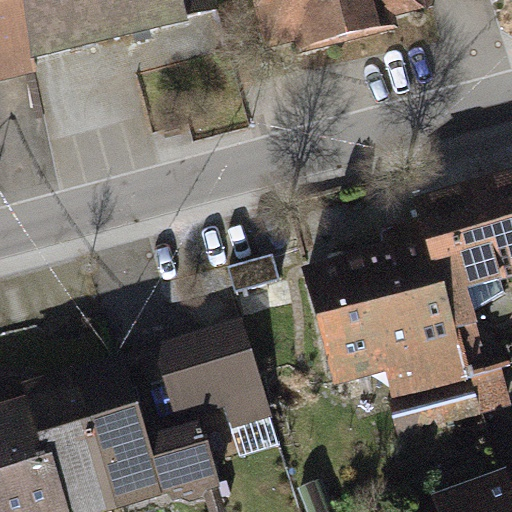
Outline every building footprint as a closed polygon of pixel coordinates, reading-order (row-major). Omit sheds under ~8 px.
[(0,0),(0,69),(40,52),(23,0),(0,0)] [(93,0),(23,0),(40,52),(102,34),(93,0)] [(93,0),(102,34),(215,7),(212,0),(93,0)] [(417,0),(255,0),(267,43),(301,35),(305,49),(396,26),(393,13),(419,7),(417,0)] [(511,171),(428,196),(434,216),(455,292),(511,276),(511,171)] [(455,292),(434,216),(397,227),(401,240),(312,266),(345,380),(405,363),(415,401),(481,382),(455,292)] [(238,314),(160,340),(185,412),(227,397),(236,422),(271,411),(238,314)] [(77,363),(125,501),(178,483),(182,497),(223,483),(201,420),(155,436),(124,347),(77,363)] [(93,511),(125,501),(77,363),(32,379),(36,391),(0,403),(0,511),(48,511),(69,505),(71,511),(93,511)] [(511,511),(511,472),(437,499),(442,511),(511,511)]
